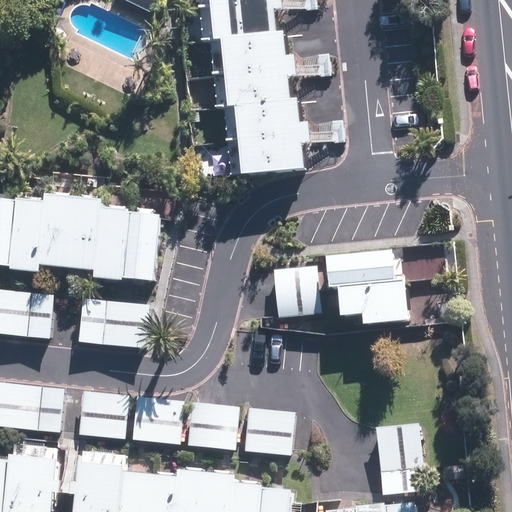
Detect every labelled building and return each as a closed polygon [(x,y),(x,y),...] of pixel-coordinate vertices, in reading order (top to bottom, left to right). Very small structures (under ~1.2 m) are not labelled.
[(224,110),(231,110),(234,146),(250,145),(252,176),(313,172),(311,145),(321,144),(320,123),(308,124),(306,98),(300,99),(299,79),(310,78),(309,57),(296,58),(294,34),(287,35),(285,14),(296,13),(295,0),(204,0),(208,46),(219,45),(224,110)] [(110,210),(111,203),(56,199),(55,205),(50,270),(105,274),(110,210)] [(0,266),(20,268),(26,203),(0,200),(0,266)] [(50,270),(55,205),(26,203),(20,268),(20,273),(49,275),(50,270)] [(170,215),(141,212),(110,210),(105,274),(104,283),(135,286),(135,281),(164,283),(170,215)] [(348,290),(350,313),(350,318),(374,317),(375,326),(407,324),(407,328),(419,327),(415,283),(444,281),(441,251),(334,258),(335,266),(279,270),(282,318),(330,315),(328,292),(348,290)] [(62,296),(0,290),(0,333),(58,338),(62,296)] [(155,305),(89,299),(86,344),(152,350),(155,305)] [(74,388),(5,383),(2,427),(71,432),(74,388)] [(136,395),(89,391),(84,436),(132,441),(136,395)] [(188,403),(143,399),(140,440),(184,444),(188,403)] [(245,408),(195,404),(193,426),(192,448),(242,451),(245,408)] [(301,411),(252,408),(249,452),(299,455),(301,411)] [(386,496),(420,493),(419,478),(428,477),(425,426),(382,429),(386,496)] [(60,511),(67,450),(22,446),(21,461),(16,511),(60,511)] [(133,455),(88,451),(82,511),(308,511),(297,510),(299,483),(272,480),(241,478),(187,473),(131,468),(133,455)] [(0,511),(16,511),(21,461),(0,458),(0,511)] [(333,511),(423,511),(422,501),(394,503),(362,506),(333,509),(333,511)]
